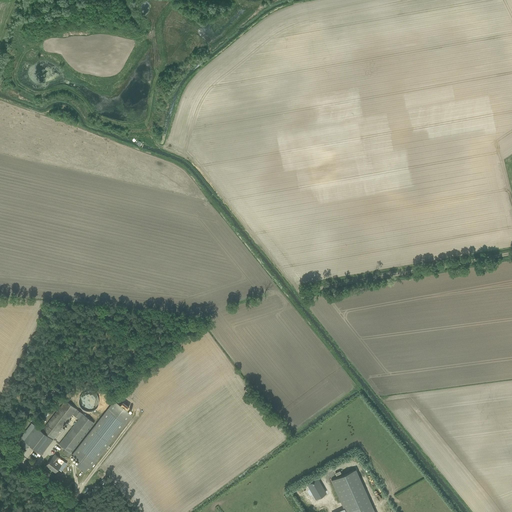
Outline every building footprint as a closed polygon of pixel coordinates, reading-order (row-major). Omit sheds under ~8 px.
[(24,441),(41,454),(72,414),(79,419),(62,441),(59,444),(70,453),(73,449),(94,422),(77,409),(65,400),(41,431),(35,426),(24,441)] [(114,400),(72,455),(79,461),(76,465),(85,472),(88,467),(90,469),(132,414),(126,410),(129,407),(126,404),(123,402),(120,405),(114,400)] [(46,465),(56,472),(61,465),(56,461),(59,457),(55,454),(52,458),(46,465)] [(373,511),(354,470),(331,480),(345,511),(373,511)] [(307,484),(316,499),(326,493),(318,478),(307,484)]
